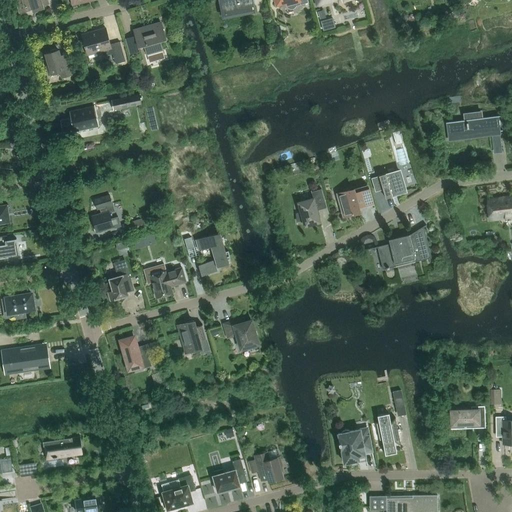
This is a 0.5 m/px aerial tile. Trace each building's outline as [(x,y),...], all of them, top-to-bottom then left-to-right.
[(15,0),(19,13),(30,10),(29,9),(33,7),(34,11),(44,8),(43,5),(49,3),(47,0),(15,0)] [(253,6),(255,13),(256,13),(253,0),(220,0),(224,16),(238,13),(237,9),(253,6)] [(296,3),(300,1),(300,5),(308,3),(307,0),(274,0),(276,5),(286,3),(287,5),(287,6),(288,7),(288,8),(290,8),(291,8),(292,8),(293,8),(294,8),(294,7),(295,7),(295,6),(296,5),(296,4),(296,3)] [(333,18),(321,21),(323,30),(335,27),(333,18)] [(161,22),(134,30),(136,36),(126,39),(130,53),(140,50),(139,46),(144,45),(147,54),(162,50),(159,40),(165,39),(161,22)] [(105,28),(96,31),(96,32),(82,36),(87,54),(88,54),(88,55),(97,53),(96,51),(105,49),(106,55),(112,53),(115,64),(125,61),(120,42),(110,44),(105,28)] [(50,52),(45,54),(49,65),(46,66),(48,75),(59,72),(61,78),(73,74),(67,54),(60,56),(58,50),(57,50),(55,49),(51,50),(50,52)] [(142,69),(136,71),(138,77),(144,76),(142,69)] [(145,103),(143,93),(139,94),(139,93),(111,99),(114,110),(145,103)] [(63,135),(99,127),(94,106),(70,111),(71,118),(60,120),(63,135)] [(451,137),(502,131),(502,130),(499,130),(497,116),(500,116),(500,115),(446,122),(446,123),(449,122),(451,137)] [(379,177),(372,179),(376,191),(383,189),(385,198),(392,196),(391,194),(396,192),(396,193),(405,191),(399,171),(386,175),(385,173),(379,175),(379,177)] [(301,213),(296,214),(297,221),(303,221),(304,226),(320,222),(317,211),(315,203),(325,201),(321,189),(312,192),(311,190),(313,198),(298,202),(301,213)] [(365,206),(373,204),(369,189),(355,193),(353,189),(345,191),(346,196),(339,198),(344,217),(360,212),(358,207),(365,205),(365,206)] [(101,213),(92,216),(97,232),(98,232),(100,232),(103,232),(103,230),(114,227),(115,228),(121,226),(118,217),(111,219),(109,211),(111,211),(112,211),(110,206),(112,205),(110,195),(94,200),(97,210),(99,209),(101,213)] [(503,199),(499,199),(487,200),(489,219),(490,219),(490,217),(497,216),(498,218),(505,217),(507,215),(509,215),(510,216),(511,216),(511,196),(502,198),(503,199)] [(0,222),(5,222),(5,221),(9,221),(7,212),(6,206),(8,205),(0,206),(0,222)] [(150,215),(131,220),(134,231),(153,225),(150,215)] [(392,244),(392,243),(365,249),(365,250),(377,247),(383,269),(386,269),(387,269),(389,268),(396,266),(396,265),(396,266),(395,263),(414,258),(415,261),(415,262),(431,258),(424,230),(423,230),(423,231),(414,233),(414,232),(405,238),(406,241),(403,242),(403,241),(402,240),(402,239),(401,239),(400,239),(399,239),(398,239),(398,240),(397,240),(397,241),(397,242),(398,243),(392,245),(392,244)] [(193,248),(201,275),(218,271),(217,267),(229,264),(227,257),(230,256),(228,251),(225,251),(220,232),(195,240),(198,251),(211,247),(214,260),(199,264),(191,237),(184,239),(188,250),(188,249),(193,248)] [(0,258),(18,256),(15,239),(17,239),(5,240),(4,236),(7,236),(7,235),(0,236),(0,258)] [(109,292),(111,300),(128,295),(125,284),(131,282),(124,260),(113,263),(117,277),(109,279),(113,291),(109,292)] [(166,271),(150,276),(156,298),(172,293),(170,285),(174,284),(174,285),(186,282),(182,267),(166,272),(166,271)] [(3,304),(5,318),(17,316),(17,319),(26,317),(25,310),(34,309),(31,293),(21,295),(20,294),(15,295),(15,296),(6,297),(7,304),(3,304)] [(202,352),(210,350),(202,324),(195,327),(193,320),(184,323),(185,324),(180,326),(184,339),(182,339),(185,349),(200,345),(202,352)] [(241,349),(258,344),(251,321),(235,325),(233,322),(224,324),(228,337),(237,335),(241,349)] [(218,328),(210,330),(212,336),(220,334),(218,328)] [(136,347),(134,337),(129,339),(129,338),(129,337),(122,339),(122,340),(123,340),(123,341),(121,341),(130,371),(142,368),(142,369),(143,369),(142,368),(151,366),(151,367),(152,366),(145,344),(145,345),(136,347)] [(158,342),(149,344),(150,347),(154,346),(155,351),(160,349),(158,342)] [(50,368),(47,343),(0,350),(4,375),(50,368)] [(491,389),(491,402),(499,402),(499,389),(491,389)] [(402,391),(394,392),(397,408),(405,406),(402,391)] [(477,422),(477,423),(485,423),(484,406),(471,406),(471,410),(451,411),(452,419),(446,419),(445,419),(446,429),(456,429),(456,428),(455,424),(472,424),(472,439),(473,439),(473,422),(477,422)] [(397,429),(395,417),(394,418),(393,419),(392,420),(391,422),(391,423),(389,413),(377,415),(378,423),(376,423),(380,440),(382,439),(385,454),(396,452),(394,440),(395,441),(396,442),(398,443),(399,443),(400,444),(398,432),(400,431),(399,429),(397,429)] [(506,416),(495,417),(496,434),(501,434),(503,435),(503,444),(511,443),(511,420),(506,420),(506,416)] [(339,445),(340,445),(344,463),(351,461),(352,463),(366,460),(365,456),(367,456),(366,451),(374,450),(369,428),(360,429),(350,431),(348,430),(345,429),(342,431),(341,433),(338,433),(340,442),(339,442),(339,445)] [(83,456),(80,437),(43,442),(46,461),(83,456)] [(255,460),(258,471),(259,472),(261,481),(268,479),(269,482),(283,478),(279,466),(280,466),(282,465),(280,460),(281,460),(280,456),(269,459),(267,451),(254,455),(255,460)] [(1,458),(3,472),(17,471),(15,456),(1,458)] [(215,475),(213,476),(218,492),(240,486),(239,484),(237,476),(245,474),(240,459),(232,461),(234,470),(224,473),(223,469),(214,472),(215,475)] [(258,471),(255,460),(249,462),(252,474),(259,472),(258,471)] [(37,463),(17,466),(21,477),(38,475),(37,463)] [(181,487),(163,492),(167,503),(165,504),(167,511),(174,509),(173,507),(192,502),(189,491),(195,490),(191,475),(179,479),(181,487)] [(386,498),(386,511),(437,511),(437,495),(412,495),(412,500),(406,500),(406,497),(386,498)] [(75,499),(76,511),(87,511),(102,510),(100,496),(75,499)] [(30,506),(31,511),(44,511),(42,503),(30,506)]
